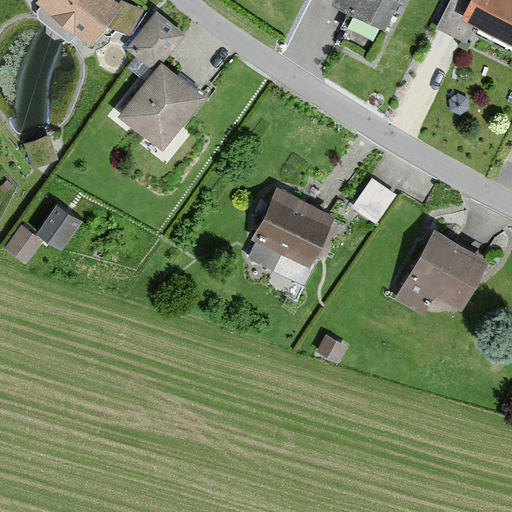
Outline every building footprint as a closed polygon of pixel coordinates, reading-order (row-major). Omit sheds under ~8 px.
[(116,3),(111,0),(36,0),(32,6),(86,45),(116,3)] [(384,28),(397,0),(333,0),(332,3),(384,28)] [(511,44),(511,0),(450,0),(436,30),(463,43),(472,25),(511,44)] [(124,51),(150,71),(116,115),(162,150),(204,96),(160,63),(180,36),(152,15),(124,51)] [(55,160),(46,135),(23,144),(32,168),(55,160)] [(373,173),(354,203),(379,219),(398,189),(373,173)] [(332,216),(274,189),(251,240),(255,242),(248,257),(274,268),(280,255),(308,268),(332,216)] [(79,223),(58,208),(40,234),(61,249),(79,223)] [(487,256),(432,227),(394,298),(425,314),(435,295),(459,308),(487,256)] [(325,337),(318,353),(340,364),(347,348),(325,337)]
